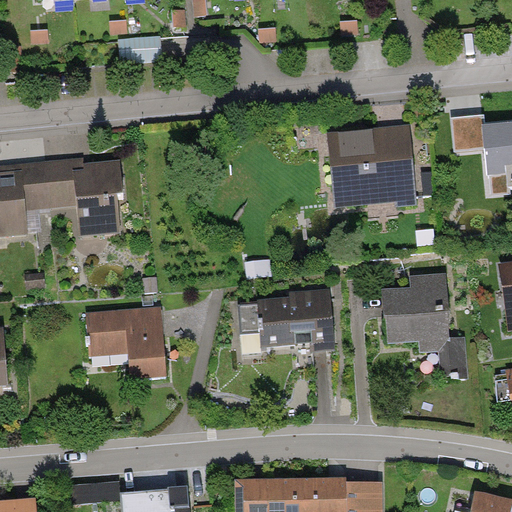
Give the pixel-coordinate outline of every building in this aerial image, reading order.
[(511,123),(484,126),(489,192),(511,190),(511,123)] [(330,132),(336,211),(416,204),(410,126),(330,132)] [(78,209),(81,240),(124,236),(119,165),(85,167),(85,160),(51,162),(55,211),(78,209)] [(29,213),(55,211),(51,162),(0,166),(0,241),(31,239),(29,213)] [(511,265),(502,267),(509,323),(511,322),(511,265)] [(390,293),(395,350),(453,345),(447,278),(411,281),(412,291),(390,293)] [(334,351),(329,295),(240,303),(245,359),(334,351)] [(132,388),(171,385),(164,311),(88,317),(92,361),(129,357),(132,388)] [(0,392),(14,391),(9,333),(0,334),(0,392)] [(229,486),(228,469),(218,469),(219,486),(229,486)] [(118,488),(120,511),(194,511),(192,482),(118,488)] [(294,485),(294,511),(349,511),(349,483),(294,485)] [(239,486),(239,511),(294,511),(294,485),(239,486)] [(511,511),(511,505),(479,497),(475,511),(511,511)]
